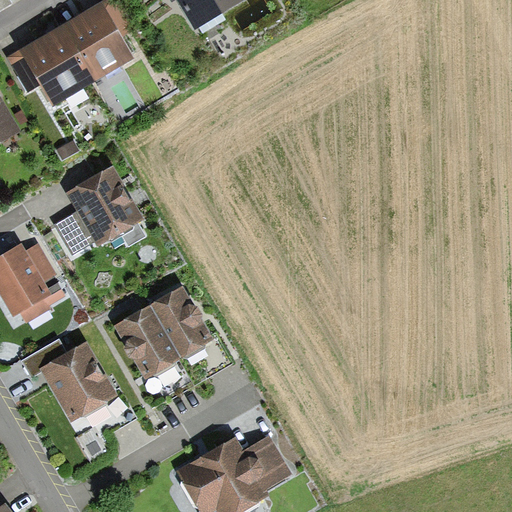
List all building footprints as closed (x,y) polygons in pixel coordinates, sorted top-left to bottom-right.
[(177,0),(196,32),(249,0),(177,0)] [(102,8),(62,31),(94,86),(134,61),(102,8)] [(94,86),(62,31),(34,48),(32,46),(7,60),(28,95),(40,88),(53,110),(94,86)] [(0,145),(20,133),(0,99),(0,145)] [(113,170),(68,196),(78,213),(55,227),(73,258),(95,245),(98,250),(144,223),(113,170)] [(21,248),(0,259),(0,296),(13,319),(21,314),(27,324),(50,311),(48,309),(66,299),(58,286),(50,291),(46,283),(56,278),(39,247),(25,255),(21,248)] [(149,310),(180,363),(214,343),(183,290),(149,310)] [(149,310),(116,329),(126,347),(125,353),(130,362),(134,363),(146,383),(180,363),(149,310)] [(42,373),(69,356),(59,340),(23,362),(33,378),(42,373)] [(69,356),(42,373),(72,424),(117,397),(88,345),(69,356)] [(236,438),(176,473),(198,511),(249,511),(270,500),(266,493),(293,477),(270,438),(244,453),(236,438)]
